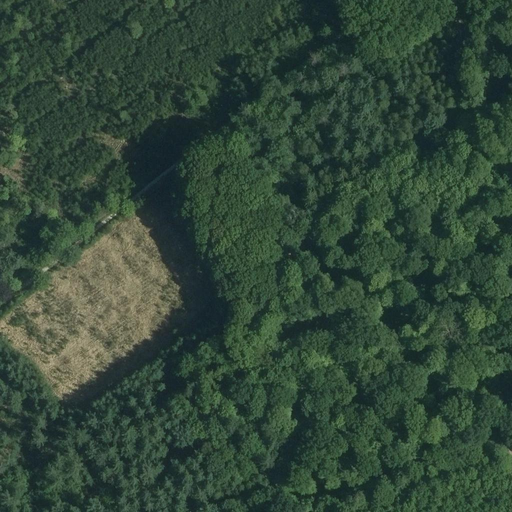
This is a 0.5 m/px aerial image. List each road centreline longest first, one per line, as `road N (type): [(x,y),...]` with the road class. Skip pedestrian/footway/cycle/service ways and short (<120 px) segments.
road 1 (track): [(0,302),(382,0)]
road 2 (track): [(454,0),(511,447)]
road 3 (track): [(314,511),(506,431)]
